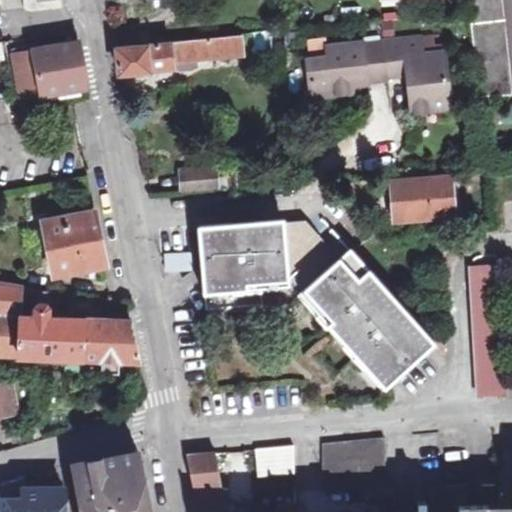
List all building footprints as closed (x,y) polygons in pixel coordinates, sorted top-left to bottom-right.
[(469,0),(471,10),(480,96),(511,92),(511,86),(502,0),(469,0)] [(243,36),(244,56),(256,55),(254,30),(242,31),(243,36)] [(69,45),(79,44),(77,32),(67,33),(69,45)] [(87,88),(79,44),(69,45),(67,33),(40,37),(41,48),(34,49),(33,47),(17,49),(24,97),(87,88)] [(244,56),(243,36),(117,48),(120,73),(174,68),(174,62),(244,56)] [(428,101),(428,109),(452,107),(447,52),(427,54),(425,37),(330,46),(330,57),(310,60),(314,96),(353,92),(353,84),(352,79),(369,78),(369,83),(389,80),(389,77),(411,75),(413,102),(428,101)] [(0,43),(0,65),(8,64),(5,43),(0,43)] [(428,101),(413,102),(413,110),(428,109),(428,101)] [(217,191),(215,169),(180,172),(182,194),(217,191)] [(426,216),(426,212),(450,210),(448,177),(392,181),(395,218),(426,216)] [(45,220),(55,273),(104,265),(93,211),(45,220)] [(202,234),(311,227),(304,219),(201,226),(202,234)] [(340,259),(347,253),(319,222),(311,227),(340,259)] [(311,227),(202,234),(207,314),(262,310),(261,293),(276,291),(288,283),(298,295),(380,386),(424,347),(429,343),(347,253),(340,259),(311,227)] [(161,231),(165,270),(186,268),(182,229),(161,231)] [(477,390),(507,388),(503,342),(497,266),(466,269),(477,390)] [(131,320),(47,315),(47,298),(54,299),(54,292),(0,282),(0,355),(139,361),(131,320)] [(99,300),(68,294),(68,309),(99,311),(99,300)] [(380,386),(298,295),(294,299),(375,390),(380,386)] [(0,417),(20,412),(12,380),(0,383),(0,417)] [(384,491),(381,437),(378,437),(323,442),(325,491),(384,491)] [(295,473),(294,445),(256,449),(258,475),(295,473)] [(189,455),(199,511),(229,511),(229,489),(222,489),(216,453),(189,455)] [(152,511),(142,456),(107,461),(108,467),(80,472),(86,511),(152,511)] [(0,511),(64,511),(65,489),(24,488),(24,477),(0,483),(0,511)] [(445,511),(442,481),(430,482),(432,511),(445,511)] [(447,481),(442,481),(445,511),(489,511),(489,505),(471,505),(470,483),(448,486),(447,481)] [(295,511),(295,503),(283,503),(282,511),(295,511)]
